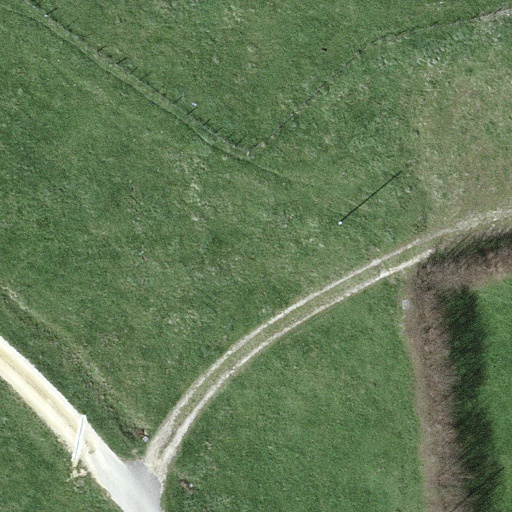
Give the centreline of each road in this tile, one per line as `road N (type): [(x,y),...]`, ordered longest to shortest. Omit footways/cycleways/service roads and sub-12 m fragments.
road 1 (track): [(511,225),(399,262),(278,322),(215,379),(162,454),(143,511)]
road 2 (track): [(0,361),(86,443),(141,511)]
